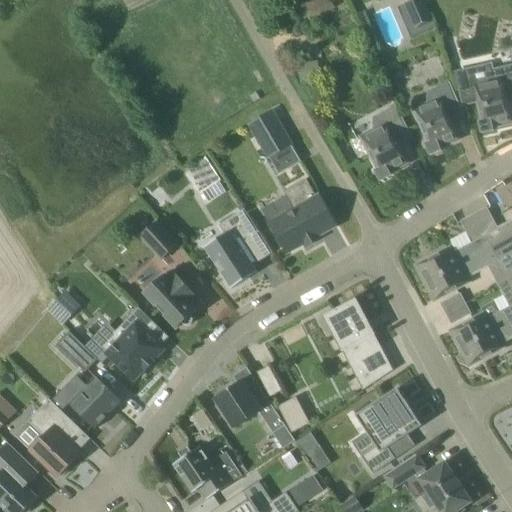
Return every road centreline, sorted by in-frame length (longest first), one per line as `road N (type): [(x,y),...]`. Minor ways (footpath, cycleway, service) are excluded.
road 1 (residential): [(126,460),(240,326),(373,251)]
road 2 (residential): [(459,411),(373,251)]
road 3 (unclassified): [(511,162),(373,251)]
